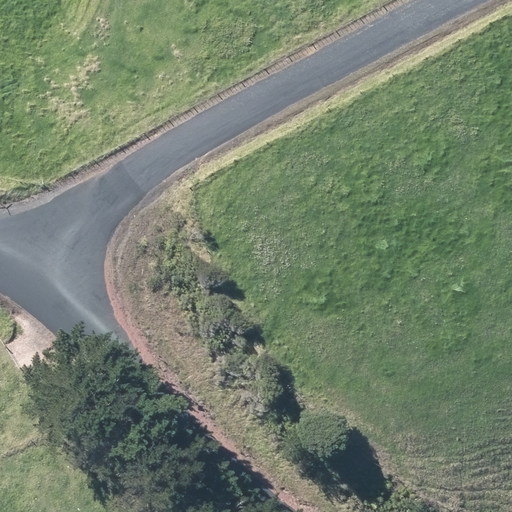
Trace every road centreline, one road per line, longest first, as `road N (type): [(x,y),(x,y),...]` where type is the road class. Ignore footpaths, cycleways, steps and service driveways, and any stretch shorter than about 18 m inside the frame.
road 1 (unclassified): [(18,276),(460,0)]
road 2 (unclassified): [(18,276),(231,511)]
